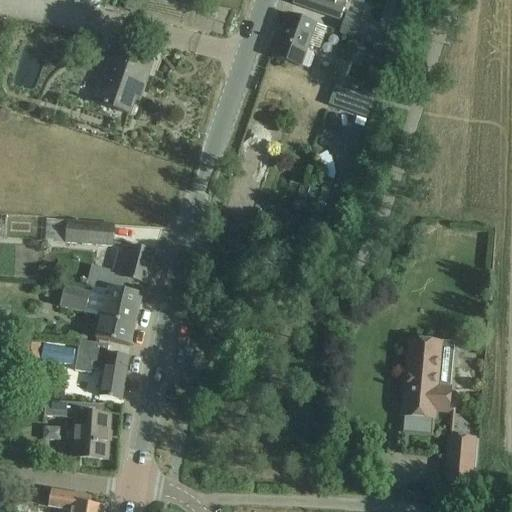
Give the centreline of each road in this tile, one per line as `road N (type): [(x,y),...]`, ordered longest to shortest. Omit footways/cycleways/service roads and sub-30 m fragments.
road 1 (tertiary): [(136,486),(168,287),(264,0)]
road 2 (unclassified): [(411,508),(197,505)]
road 3 (unclassified): [(136,486),(0,476)]
